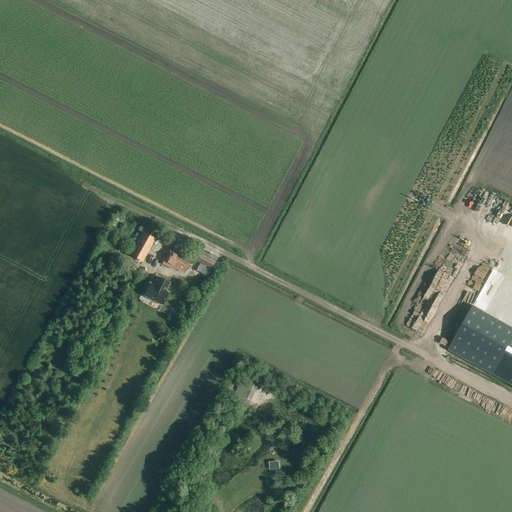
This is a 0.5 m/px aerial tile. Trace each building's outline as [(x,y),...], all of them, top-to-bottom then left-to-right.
[(143,262),(156,239),(143,231),(130,255),(143,262)] [(183,273),(190,261),(180,256),(181,254),(171,248),(162,264),(173,270),(174,268),(183,273)] [(210,257),(201,253),(197,262),(212,269),(217,257),(212,254),(210,257)] [(150,283),(143,296),(161,305),(168,292),(165,291),(169,283),(158,278),(154,286),(150,283)] [(511,336),(492,372),(511,383),(511,336)] [(235,405),(252,399),(248,387),(237,391),(238,396),(233,398),(235,405)] [(263,465),(254,465),(254,473),(263,473),(263,465)]
